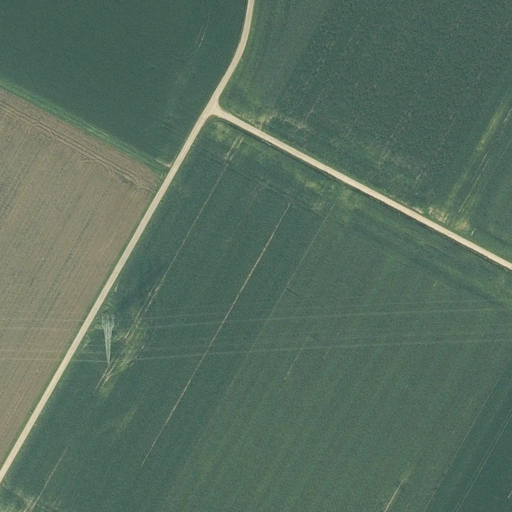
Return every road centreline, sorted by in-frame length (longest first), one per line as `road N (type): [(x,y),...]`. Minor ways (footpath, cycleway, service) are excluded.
road 1 (track): [(209,106),(511,268)]
road 2 (track): [(171,171),(0,79)]
